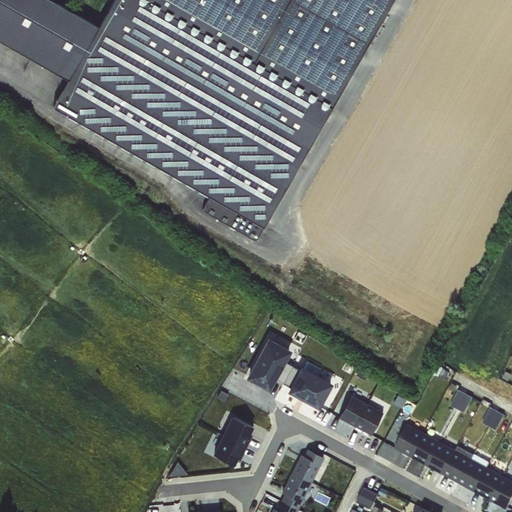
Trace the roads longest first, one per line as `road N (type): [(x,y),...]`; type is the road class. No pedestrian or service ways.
road 1 (unknown): [(401,0),(293,198),(293,233),(269,246),(204,213),(180,183),(46,102),(0,53)]
road 2 (residential): [(168,492),(253,484),(287,423),(460,511)]
